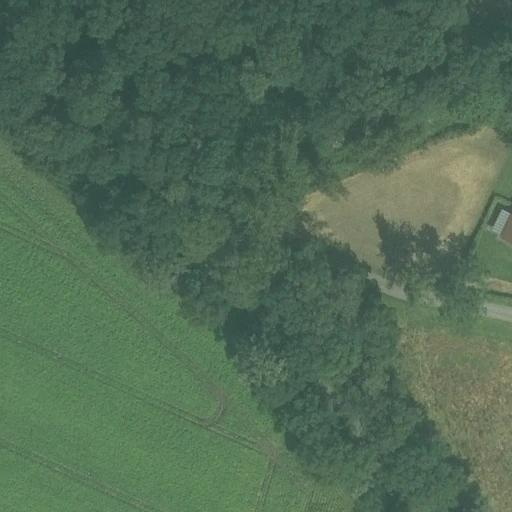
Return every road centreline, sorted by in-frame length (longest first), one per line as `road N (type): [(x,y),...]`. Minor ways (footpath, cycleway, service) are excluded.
road 1 (unclassified): [(281,292),(0,84)]
road 2 (unclassified): [(281,292),(153,0)]
road 3 (unclassified): [(431,511),(281,292)]
